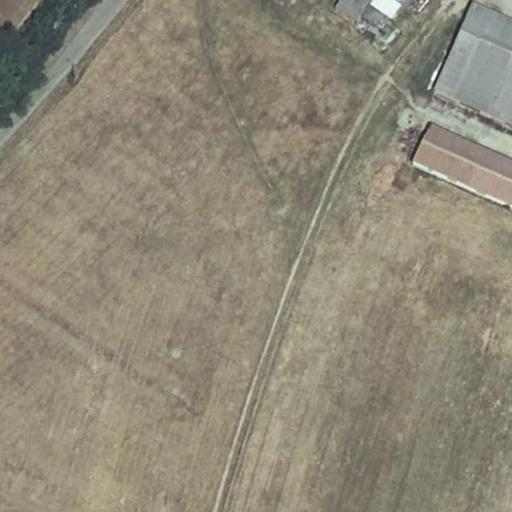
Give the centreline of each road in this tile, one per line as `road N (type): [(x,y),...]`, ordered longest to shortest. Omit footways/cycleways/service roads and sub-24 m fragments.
road 1 (track): [(216,511),(295,264),(356,129),(459,0)]
road 2 (unclassified): [(117,0),(0,131)]
